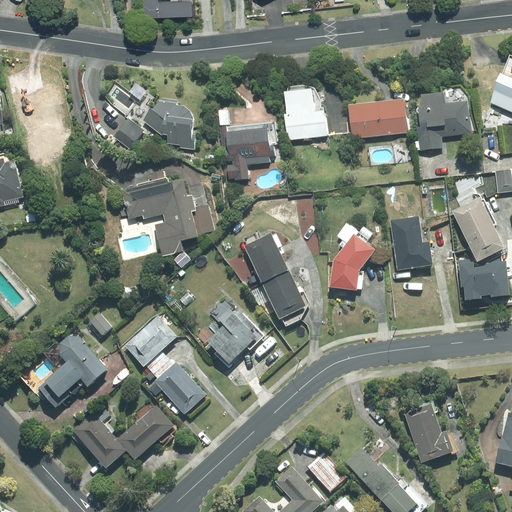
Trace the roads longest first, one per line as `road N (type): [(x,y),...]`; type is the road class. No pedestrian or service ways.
road 1 (residential): [(0,30),(159,52),(511,15)]
road 2 (tertiary): [(173,503),(326,368),(350,357),(511,336)]
road 3 (residential): [(0,422),(87,511)]
